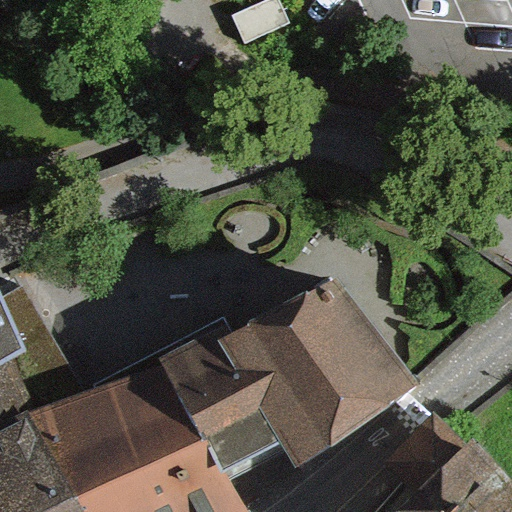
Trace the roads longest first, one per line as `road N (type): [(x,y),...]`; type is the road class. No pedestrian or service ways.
road 1 (residential): [(511,225),(355,144),(315,138),(269,141),(0,250)]
road 2 (residential): [(511,342),(317,511)]
